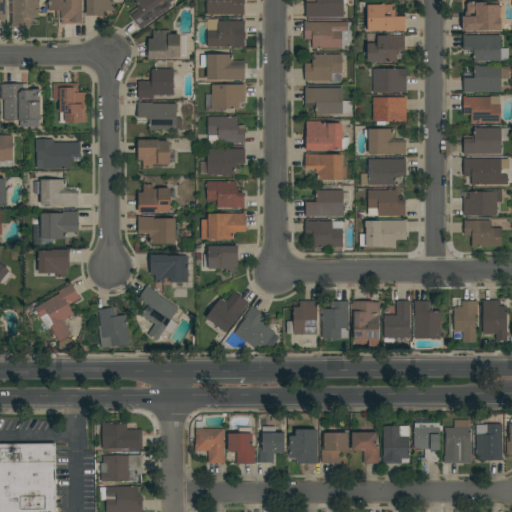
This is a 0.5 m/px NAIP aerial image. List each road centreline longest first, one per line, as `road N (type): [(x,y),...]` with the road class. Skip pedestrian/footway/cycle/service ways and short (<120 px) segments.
road 1 (secondary): [(172,399),(511,397)]
road 2 (residential): [(174,495),(511,494)]
road 3 (residential): [(277,0),(275,273)]
road 4 (residential): [(435,0),(436,273)]
road 5 (secondary): [(511,367),(245,370)]
road 6 (residential): [(275,273),(511,273)]
road 7 (residential): [(110,54),(111,270)]
road 8 (secondary): [(172,371),(0,370)]
road 9 (secondary): [(0,398),(172,399)]
